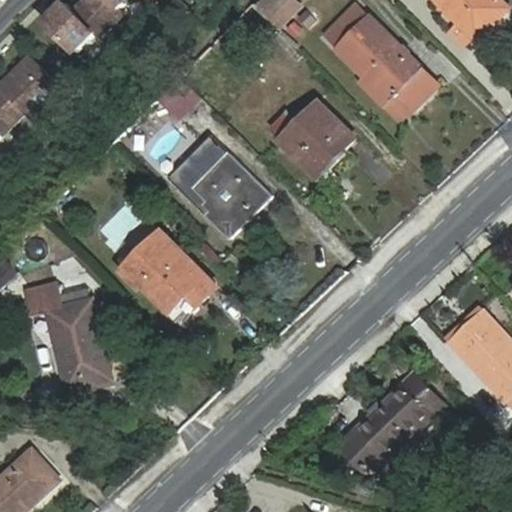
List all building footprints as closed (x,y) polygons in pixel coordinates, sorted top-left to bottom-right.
[(88,0),(77,12),(68,3),(49,22),(79,52),(97,34),(102,38),(127,13),(123,8),(131,0),(88,0)] [(268,0),(261,8),(272,19),(290,0),(268,0)] [(436,0),(479,42),(511,9),(502,0),(436,0)] [(394,103),(401,95),(420,113),(444,87),(374,19),(372,21),(358,7),(330,35),(344,49),(342,51),(394,103)] [(37,120),(66,91),(33,57),(0,90),(0,139),(28,111),(37,120)] [(203,98),(183,78),(161,100),(181,120),(203,98)] [(286,141),(284,142),(320,178),(359,140),(323,104),(304,122),(286,141)] [(293,111),(275,129),(286,141),(304,122),(293,111)] [(276,197),(232,154),(208,178),(200,170),(195,170),(182,184),(182,189),(233,240),(276,197)] [(147,286),(186,325),(222,289),(166,234),(127,273),(144,290),(147,286)] [(9,261),(0,268),(0,293),(21,274),(9,261)] [(27,293),(34,318),(51,314),(72,391),(116,380),(96,301),(67,308),(61,284),(27,293)] [(511,338),(486,311),(452,343),(508,402),(511,398),(511,338)] [(449,406),(418,373),(343,445),(367,469),(374,462),(382,471),(386,467),(393,474),(413,456),(405,448),(449,406)] [(0,511),(29,511),(63,482),(36,452),(0,483),(0,511)]
